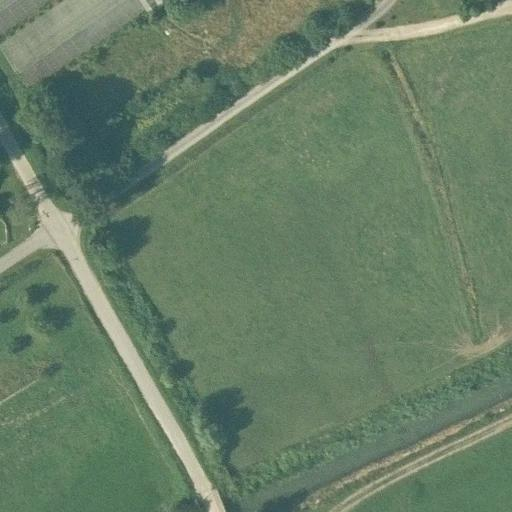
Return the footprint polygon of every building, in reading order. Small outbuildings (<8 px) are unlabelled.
[(0,0),(0,36),(52,0),(0,0)] [(139,0),(66,0),(0,45),(0,53),(27,93),(147,10),(139,0)] [(139,0),(147,10),(162,0),(139,0)] [(153,20),(54,88),(71,112),(170,44),(153,20)] [(170,44),(71,112),(88,136),(187,68),(170,44)] [(192,76),(93,144),(109,169),(208,100),(192,76)]
